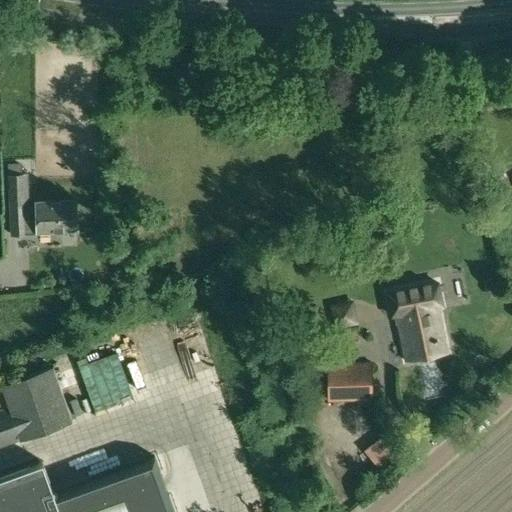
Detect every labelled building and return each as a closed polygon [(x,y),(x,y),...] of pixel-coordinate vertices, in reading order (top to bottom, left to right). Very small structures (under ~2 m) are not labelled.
[(511,144),(495,150),(500,168),(511,163),(511,144)] [(504,206),(511,205),(511,169),(506,170),(507,187),(503,187),(504,206)] [(28,177),(10,177),(11,204),(11,206),(12,232),(12,234),(28,233),(27,231),(39,231),(77,230),(76,199),(37,201),(38,205),(29,205),(28,177)] [(486,283),(485,290),(490,295),(497,295),(502,291),(503,283),(498,278),(491,278),(486,283)] [(441,281),(387,291),(392,317),(395,316),(405,361),(450,352),(442,307),(446,306),(441,281)] [(327,397),(327,401),(373,399),(372,361),(327,362),(327,367),(327,397)] [(0,444),(72,419),(54,365),(0,384),(0,444)] [(383,436),(364,450),(378,469),(397,455),(383,436)] [(30,465),(0,475),(0,511),(175,511),(155,456),(54,492),(43,461),(30,466),(30,465)]
